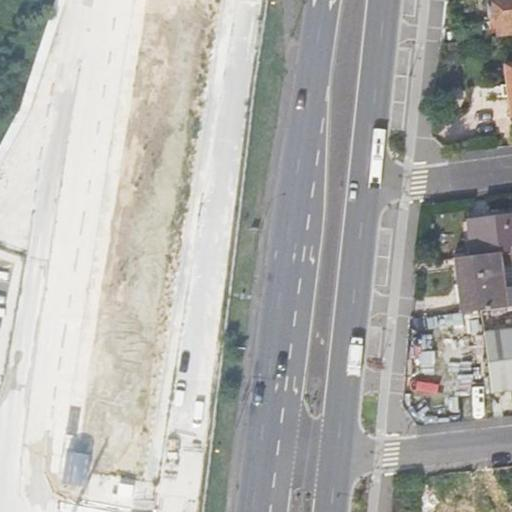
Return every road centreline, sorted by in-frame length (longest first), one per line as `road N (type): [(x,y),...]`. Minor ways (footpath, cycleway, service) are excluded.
road 1 (primary): [(320,0),(262,445)]
road 2 (primary): [(338,455),(366,181)]
road 3 (primary): [(366,181),(388,0)]
road 4 (residential): [(511,440),(338,455)]
road 5 (residential): [(511,168),(366,181)]
